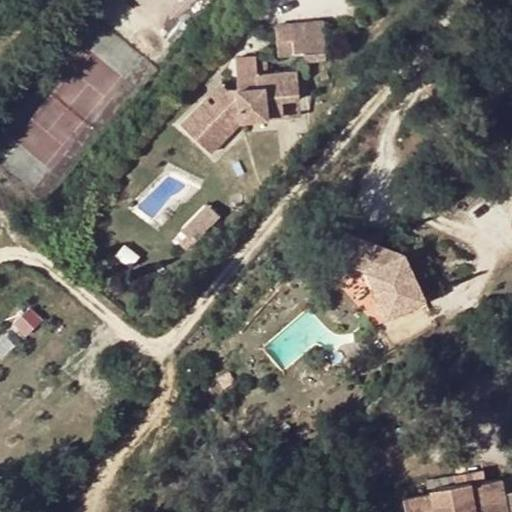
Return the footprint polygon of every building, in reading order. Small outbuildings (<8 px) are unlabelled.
[(327,32),(278,31),(278,63),(296,63),(327,63),(327,32)] [(236,61),(235,91),(223,91),(208,106),(200,99),(176,124),(206,153),(236,122),(281,122),(280,105),(297,105),(296,79),(278,78),(256,78),(256,61),(236,61)] [(296,79),(296,63),(278,63),(278,78),(296,79)] [(281,122),(297,121),(297,105),(280,105),(281,122)] [(334,258),(364,269),(385,315),(422,300),(402,254),(344,232),(334,258)] [(506,511),(502,490),(499,476),(481,478),(482,482),(470,483),(469,479),(432,485),(432,491),(406,495),(407,511),(506,511)] [(511,511),(511,487),(502,490),(506,511),(511,511)]
